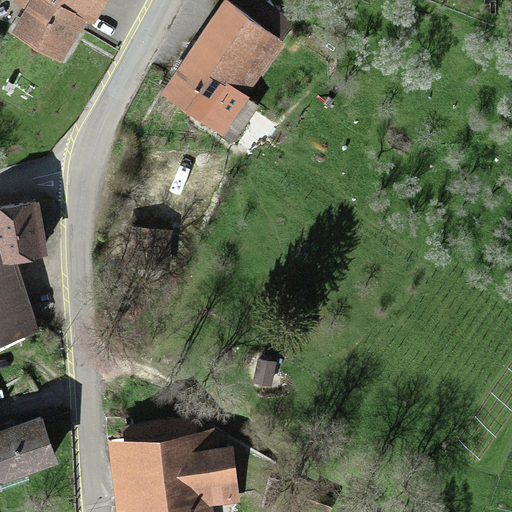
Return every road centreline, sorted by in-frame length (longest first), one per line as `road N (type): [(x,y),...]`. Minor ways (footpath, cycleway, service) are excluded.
road 1 (tertiary): [(93,511),(78,390),(80,240),(92,167)]
road 2 (tertiary): [(92,167),(102,128),(164,0)]
road 3 (track): [(269,511),(273,466),(260,442),(171,396)]
